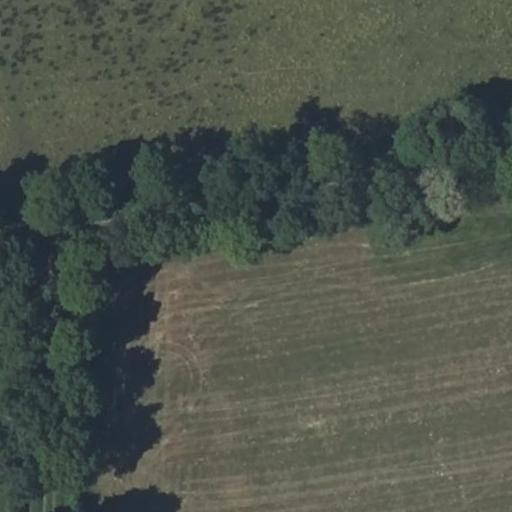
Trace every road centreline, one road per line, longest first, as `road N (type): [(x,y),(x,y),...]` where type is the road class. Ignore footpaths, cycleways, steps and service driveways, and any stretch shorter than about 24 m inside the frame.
road 1 (track): [(511,157),(0,249)]
road 2 (track): [(37,511),(51,237)]
